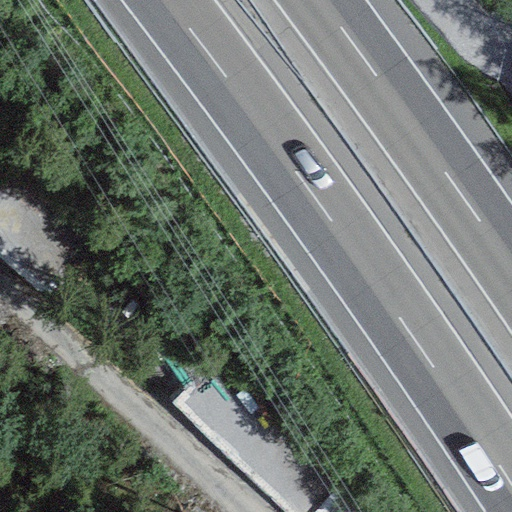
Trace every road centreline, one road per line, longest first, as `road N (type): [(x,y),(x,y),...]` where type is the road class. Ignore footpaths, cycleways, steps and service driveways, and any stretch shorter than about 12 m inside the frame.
road 1 (motorway): [(167,0),(511,485)]
road 2 (track): [(251,511),(0,284)]
road 3 (motorway): [(511,267),(320,0)]
